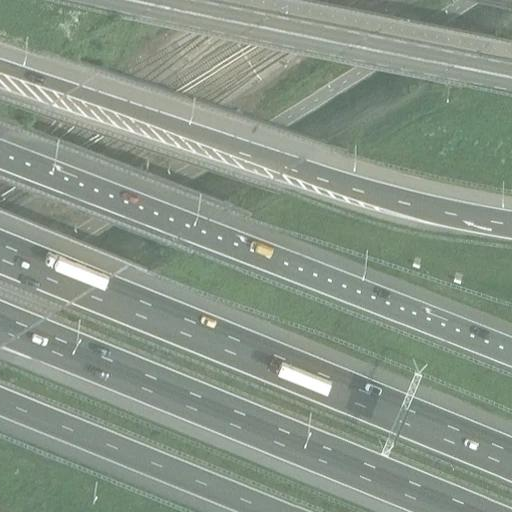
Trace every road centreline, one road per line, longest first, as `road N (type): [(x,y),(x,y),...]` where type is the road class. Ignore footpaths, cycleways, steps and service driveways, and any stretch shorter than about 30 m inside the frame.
road 1 (motorway): [(511,460),(0,252)]
road 2 (motorway): [(511,355),(0,155)]
road 3 (motorway): [(511,226),(314,176),(0,66)]
road 4 (motorway): [(0,323),(461,511)]
road 5 (secondary): [(511,72),(159,0)]
road 6 (motorway): [(0,402),(269,511)]
